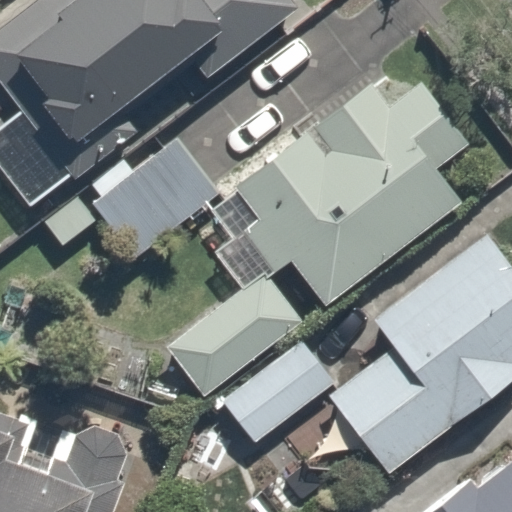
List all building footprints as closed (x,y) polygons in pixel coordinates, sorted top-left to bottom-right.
[(1,0),(0,1),(0,67),(20,94),(0,108),(0,179),(20,207),(191,81),(301,0),(1,0)] [(257,170),(194,216),(237,274),(263,255),(281,241),(314,286),(490,157),(423,65),(391,89),(370,59),(243,152),(257,170)] [(194,216),(257,170),(243,152),(191,81),(20,207),(49,247),(99,211),(135,260),(194,216)] [(511,247),(485,217),(374,314),(388,330),(319,391),(382,464),(511,351),(511,247)] [(303,305),(267,258),(158,341),(194,388),(303,305)] [(346,361),(314,322),(221,396),(252,436),(346,361)] [(0,511),(105,511),(129,440),(0,397),(0,511)] [(511,511),(511,455),(488,474),(477,460),(409,511),(511,511)]
